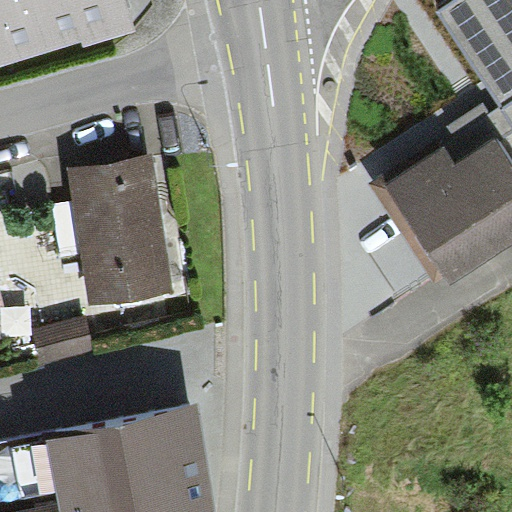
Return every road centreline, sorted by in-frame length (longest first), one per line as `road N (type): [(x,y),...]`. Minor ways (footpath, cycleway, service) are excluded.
road 1 (primary): [(265,54),(286,343),(271,511)]
road 2 (residential): [(265,54),(0,116)]
